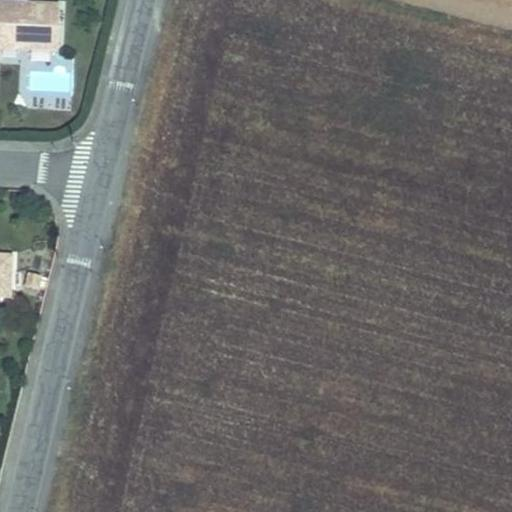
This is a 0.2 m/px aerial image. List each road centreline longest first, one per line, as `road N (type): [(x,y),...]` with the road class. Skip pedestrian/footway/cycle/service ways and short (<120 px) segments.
road 1 (residential): [(21,511),(103,155)]
road 2 (residential): [(103,155),(142,0)]
